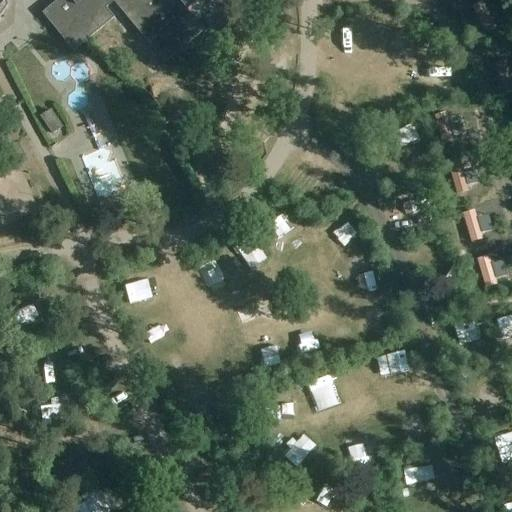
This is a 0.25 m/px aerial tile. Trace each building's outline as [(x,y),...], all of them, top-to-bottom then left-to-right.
[(59,0),(61,1),(43,14),(74,50),(114,18),(107,9),(115,2),(165,63),(203,30),(178,0),(59,0)] [(472,9),(485,35),(495,30),(482,4),(472,9)] [(511,91),(511,77),(506,62),(494,66),(504,94),(511,91)] [(34,104),(49,96),(42,83),(27,91),(34,104)] [(43,120),(55,138),(66,131),(53,113),(43,120)] [(455,143),(445,114),(433,119),(443,147),(455,143)] [(39,150),(57,191),(86,178),(68,138),(39,150)] [(42,511),(54,511),(48,500),(39,504),(42,511)]
